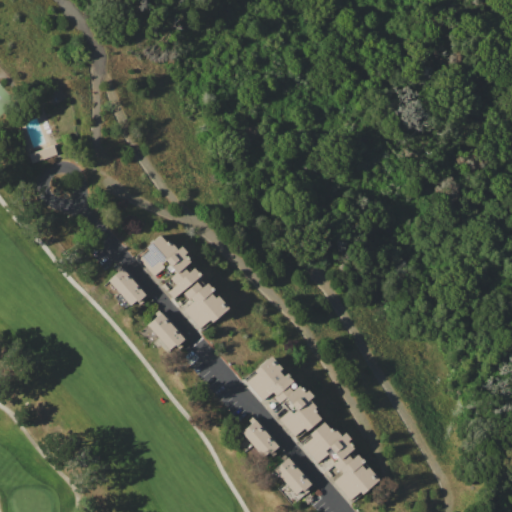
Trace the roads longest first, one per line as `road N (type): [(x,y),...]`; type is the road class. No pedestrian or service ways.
road 1 (residential): [(345,511),(77,202)]
road 2 (track): [(80,181),(92,170),(96,47),(59,0)]
road 3 (residential): [(67,165),(43,175),(53,201),(77,202),(80,181),(67,165)]
